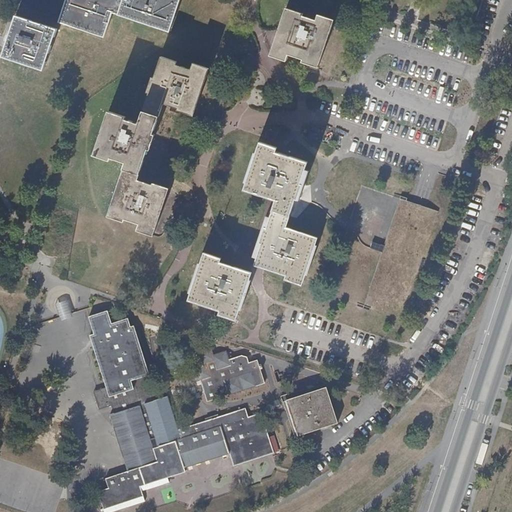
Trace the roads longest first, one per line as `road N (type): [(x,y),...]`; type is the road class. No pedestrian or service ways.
road 1 (secondary): [(511,288),(438,511)]
road 2 (secondary): [(455,511),(511,341)]
